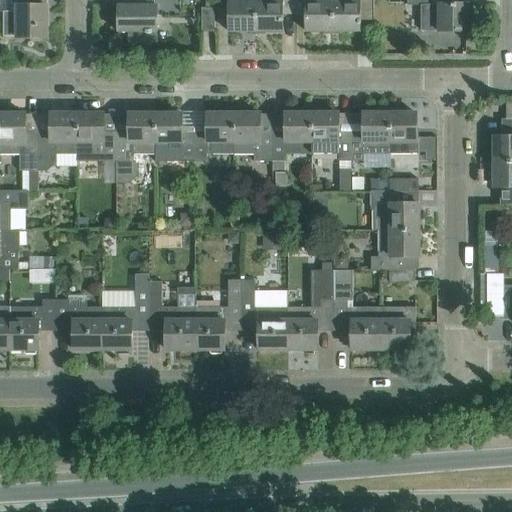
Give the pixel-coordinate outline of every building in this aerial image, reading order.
[(46,38),(46,7),(48,7),(47,0),(18,0),(18,6),(18,7),(4,7),(4,32),(18,32),(18,38),(46,38)] [(158,32),(158,15),(158,6),(180,6),(180,0),(131,0),(132,6),(119,6),(119,32),(129,32),(129,42),(158,42),(158,32)] [(256,32),(255,0),(243,0),(244,1),(230,1),(230,32),(256,32)] [(295,15),(294,0),(255,0),(256,32),(283,32),(283,15),(295,15)] [(333,32),(333,0),(294,0),(295,15),(307,15),(307,32),(333,32)] [(372,20),(372,0),(333,0),(333,32),(360,32),(360,24),(361,24),(361,20),(372,20)] [(470,32),(470,4),(457,5),(457,0),(409,0),(410,6),(422,6),(423,34),(470,32)] [(214,8),(202,9),(202,32),(215,31),(214,8)] [(39,171),(39,137),(26,137),(26,114),(0,114),(0,154),(20,154),(20,171),(39,171)] [(78,154),(78,114),(52,114),(52,137),(39,137),(39,171),(57,171),(57,154),(78,154)] [(117,161),(117,137),(104,137),(104,114),(78,114),(78,154),(78,161),(99,161),(117,161)] [(156,154),(156,114),(130,114),(130,137),(117,137),(117,161),(117,183),(131,183),(137,175),(138,163),(134,163),(134,154),(156,154)] [(182,137),(183,114),(156,114),(156,154),(183,154),(183,161),(195,161),(195,137),(182,137)] [(234,154),(235,114),(208,114),(208,137),(195,137),(195,161),(207,161),(207,154),(234,154)] [(274,161),(274,137),(261,137),(261,114),(235,114),(234,154),(255,154),(255,161),(274,161)] [(313,153),(313,114),(286,114),(286,137),(274,137),(274,161),(274,172),(286,172),(286,154),(313,153)] [(352,161),(352,136),(339,136),(339,114),(313,114),(313,153),(339,153),(340,161),(352,161)] [(391,154),(391,114),(364,114),(364,136),(352,136),(352,161),(364,161),(364,153),(391,154)] [(417,136),(417,114),(391,114),(391,154),(419,154),(419,136),(417,136)] [(511,119),(502,119),(502,120),(506,120),(506,137),(494,137),(494,163),(511,162),(511,119)] [(511,162),(494,163),(495,188),(503,188),(503,205),(511,205),(511,162)] [(352,170),(341,170),(341,190),(352,190),(352,170)] [(289,173),(278,173),(278,187),(289,187),(289,173)] [(388,179),(371,179),(371,190),(388,190),(388,179)] [(419,191),(419,179),(390,179),(390,190),(390,191),(396,191),(419,191)] [(30,208),(30,190),(0,190),(0,230),(12,230),(12,229),(11,208),(30,208)] [(419,230),(419,204),(396,204),(396,191),(390,191),(390,190),(371,190),(371,210),(380,210),(380,230),(419,230)] [(329,193),(315,193),(315,212),(314,219),(322,219),(322,212),(329,212),(329,193)] [(194,213),(180,213),(180,226),(194,226),(194,213)] [(241,215),(232,215),(232,228),(241,228),(241,215)] [(106,221),(105,223),(106,225),(107,227),(108,229),(110,229),(112,229),(114,229),(116,227),(117,225),(117,223),(117,221),(116,219),(114,218),(112,217),(110,217),(108,218),(107,219),(106,221)] [(273,219),(259,219),(259,229),(273,229),(273,219)] [(20,252),(20,229),(12,229),(12,230),(0,230),(0,268),(10,268),(19,268),(19,252),(20,252)] [(419,257),(419,230),(380,230),(380,256),(371,256),(371,269),(389,270),(397,270),(397,257),(419,257)] [(240,231),(228,231),(228,243),(240,243),(240,231)] [(265,232),(265,250),(287,250),(287,232),(265,232)] [(56,256),(46,256),(46,268),(56,268),(56,256)] [(348,258),(335,258),(335,271),(348,271),(348,258)] [(0,281),(10,282),(10,268),(0,268),(0,281)] [(46,268),(45,268),(45,281),(57,280),(56,268),(46,268)] [(416,283),(416,270),(397,270),(389,270),(389,283),(416,283)] [(334,327),(334,271),(315,271),(315,307),(288,307),(288,350),(318,350),(318,327),(334,327)] [(380,350),(381,307),(348,307),(348,300),(353,300),(353,271),(334,271),(334,327),(352,327),(352,350),(380,350)] [(242,331),(243,280),(228,280),(228,307),(195,307),(195,350),(225,350),(225,326),(242,326),(242,331)] [(288,350),(288,307),(288,292),(255,292),(255,280),(243,280),(242,331),(255,331),(255,326),(259,326),(259,350),(288,350)] [(150,326),(150,282),(137,282),(137,307),(104,307),(103,350),(132,350),(132,326),(150,326)] [(195,350),(195,307),(195,288),(178,288),(178,307),(162,307),(162,282),(150,282),(150,326),(167,326),(167,350),(195,350)] [(511,285),(503,285),(503,319),(511,319),(511,285)] [(56,326),(56,300),(44,300),(44,307),(10,307),(10,350),(39,350),(40,326),(56,326)] [(103,350),(104,307),(71,307),(71,300),(56,300),(56,326),(74,326),(74,350),(103,350)] [(0,349),(10,350),(10,307),(0,307),(0,349)] [(411,350),(411,326),(416,326),(416,307),(381,307),(380,350),(411,350)]
